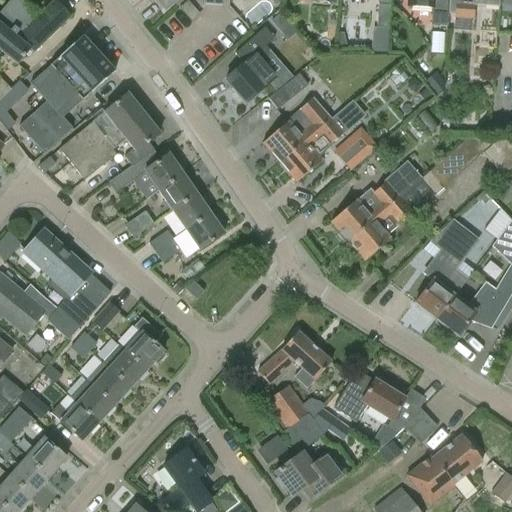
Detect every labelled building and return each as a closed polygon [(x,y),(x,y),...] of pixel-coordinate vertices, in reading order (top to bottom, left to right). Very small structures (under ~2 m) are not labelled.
[(0,53),(17,68),(30,52),(32,54),(70,18),(55,2),(38,18),(16,0),(0,20),(0,53)] [(153,0),(164,13),(179,0),(201,0),(201,7),(222,8),(222,0),(153,0)] [(377,0),(376,29),(388,30),(389,0),(377,0)] [(445,27),(446,0),(408,0),(408,6),(431,8),(430,26),(445,27)] [(469,0),(449,0),(449,5),(455,6),(453,20),(471,21),(472,7),(469,7),(469,0)] [(281,12),(270,21),(287,41),(298,31),(281,12)] [(273,40),(264,29),(234,55),(243,65),(225,81),(246,105),(275,79),(265,67),(268,65),(268,52),(265,48),(273,40)] [(21,92),(29,100),(36,93),(45,104),(18,128),(44,156),(72,130),(62,120),(114,73),(113,72),(122,64),(91,31),(82,39),(82,38),(30,85),(29,85),(21,92)] [(0,79),(0,99),(10,90),(0,79)] [(131,168),(153,153),(147,145),(160,135),(128,96),(59,151),(84,182),(116,156),(113,152),(125,141),(136,154),(126,161),(131,168)] [(263,143),(280,163),(340,111),(327,96),(293,126),(288,121),(263,143)] [(340,111),(280,163),(297,183),(323,161),(318,155),(330,145),(343,134),(343,135),(364,117),(351,101),(340,111)] [(332,154),(349,172),(376,149),(360,130),(332,154)] [(469,136),(458,146),(472,162),(482,154),(492,145),(491,144),(469,136)] [(493,140),(491,144),(492,145),(482,154),(489,161),(510,141),(493,140)] [(511,153),(511,141),(510,141),(489,161),(495,168),(511,153)] [(463,171),(472,162),(458,146),(448,154),(463,171)] [(144,173),(158,193),(182,176),(168,156),(160,162),(153,153),(131,168),(108,184),(115,194),(144,173)] [(511,153),(495,168),(502,176),(511,168),(511,153)] [(448,154),(439,163),(453,179),(463,171),(448,154)] [(44,175),(56,166),(50,158),(38,168),(44,175)] [(444,188),(453,179),(439,163),(429,171),(444,188)] [(407,164),(373,194),(369,189),(332,222),(348,241),(420,179),(407,164)] [(429,171),(420,179),(434,196),(444,188),(429,171)] [(158,193),(172,213),(196,196),(182,176),(158,193)] [(414,214),(418,211),(434,196),(420,179),(348,241),(365,261),(391,238),(388,235),(400,224),(399,223),(409,214),(412,212),(414,214)] [(172,213),(185,232),(209,215),(196,196),(172,213)] [(144,212),(124,226),(132,238),(153,224),(144,212)] [(185,232),(173,240),(180,251),(185,259),(198,250),(199,252),(223,235),(209,215),(185,232)] [(435,319),(453,295),(460,287),(447,277),(476,239),(450,220),(430,240),(443,250),(424,274),(432,280),(414,303),(435,319)] [(453,295),(435,319),(436,320),(435,322),(452,340),(456,335),(457,336),(475,313),(492,326),(511,293),(511,220),(493,245),(511,264),(495,290),(485,283),(467,306),(453,295)] [(68,295),(69,296),(90,273),(44,230),(25,250),(44,268),(42,271),(68,295)] [(148,244),(154,253),(173,240),(166,231),(148,244)] [(180,251),(173,240),(154,253),(161,263),(180,251)] [(44,311),(34,304),(0,274),(0,316),(23,336),(41,315),(44,311)] [(68,295),(56,309),(78,329),(110,293),(95,280),(75,302),(69,296),(68,295)] [(196,300),(203,292),(191,281),(184,290),(196,300)] [(41,315),(46,319),(45,321),(67,342),(78,329),(56,309),(40,296),(34,304),(44,311),(41,315)] [(108,304),(91,323),(101,332),(118,313),(108,304)] [(140,333),(123,351),(145,371),(162,353),(153,344),(161,336),(141,319),(133,327),(140,333)] [(83,333),(76,341),(89,352),(96,344),(83,333)] [(297,334),(281,351),(256,374),(269,387),(285,370),(284,369),(291,361),(300,370),(293,378),(305,390),(329,364),(297,334)] [(89,352),(76,341),(69,348),(82,360),(89,352)] [(0,363),(10,352),(0,342),(0,363)] [(117,346),(101,363),(129,388),(145,371),(123,351),(117,346)] [(101,363),(85,381),(113,406),(129,388),(101,363)] [(60,377),(48,365),(40,373),(53,385),(60,377)] [(396,435),(404,427),(415,417),(399,407),(403,401),(374,382),(361,374),(357,381),(352,379),(332,410),(354,424),(365,407),(390,422),(387,429),(396,435)] [(2,376),(0,377),(0,398),(10,408),(17,400),(23,393),(2,376)] [(75,404),(74,404),(97,424),(113,406),(85,381),(69,398),(75,404)] [(287,431),(308,416),(288,387),(267,402),(287,431)] [(26,390),(23,393),(17,400),(40,421),(49,410),(26,390)] [(0,419),(10,408),(0,398),(0,419)] [(80,442),(97,424),(74,404),(66,413),(58,405),(50,414),(58,422),(80,442)] [(19,433),(26,426),(31,420),(18,408),(6,421),(19,433)] [(416,417),(415,417),(404,427),(420,445),(438,429),(422,412),(416,417)] [(308,416),(287,431),(282,434),(291,446),(299,439),(306,448),(323,435),(313,422),(308,416)] [(0,453),(3,457),(12,447),(0,436),(0,453)] [(431,457),(430,458),(453,488),(454,487),(453,486),(482,462),(461,436),(432,459),(431,457)] [(24,458),(47,479),(64,459),(41,439),(24,458)] [(161,469),(177,491),(163,502),(170,511),(179,511),(187,506),(192,511),(197,511),(209,503),(192,480),(201,473),(185,451),(161,469)] [(311,468),(302,454),(274,475),(291,499),(311,484),(318,494),(338,479),(323,459),(311,468)] [(30,498),(47,479),(24,458),(7,477),(30,498)] [(430,507),(453,488),(430,458),(406,477),(430,507)] [(504,504),(511,493),(511,478),(505,473),(490,493),(504,504)] [(17,511),(30,498),(7,477),(0,485),(0,505),(7,511),(17,511)] [(417,511),(401,491),(374,511),(417,511)]
